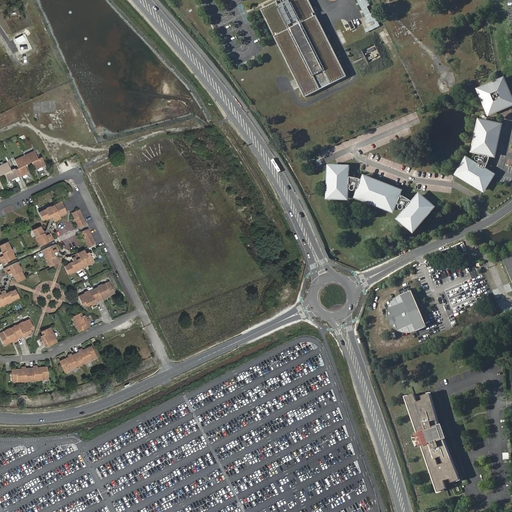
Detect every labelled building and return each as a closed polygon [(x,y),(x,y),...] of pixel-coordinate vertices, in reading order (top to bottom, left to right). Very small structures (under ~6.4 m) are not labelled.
[(347,76),(309,0),(279,0),(261,9),(304,97),(347,76)] [(368,6),(370,5),(367,0),(357,0),(367,20),(365,21),(368,27),(365,29),(366,32),(380,26),(373,12),(371,13),(368,6)] [(489,114),(511,103),(502,80),(479,90),(489,114)] [(493,158),(496,144),(499,128),(494,127),(487,125),(480,124),(475,153),(480,154),(480,155),(479,158),(477,158),(476,158),(475,159),(474,160),(475,162),(476,163),(477,163),(478,163),(477,168),(465,161),(455,177),(483,193),(493,177),(485,173),(489,156),(493,158)] [(39,158),(35,150),(25,155),(28,162),(32,161),(36,169),(46,164),(42,156),(39,158)] [(29,172),(25,164),(28,162),(25,155),(15,159),(19,167),(15,169),(19,177),(29,172)] [(19,176),(15,169),(15,167),(11,169),(8,161),(0,164),(0,171),(1,174),(4,172),(8,181),(19,176)] [(397,194),(362,180),(360,183),(346,177),(346,168),(329,167),(327,198),(344,199),(345,186),(348,187),(349,189),(349,190),(350,190),(352,190),(354,189),(357,191),(355,195),(391,209),(393,205),(397,206),(397,207),(397,208),(398,209),(399,209),(400,209),(401,209),(402,209),(402,208),(404,209),(406,210),(397,221),(411,232),(431,209),(419,199),(417,197),(412,203),(396,197),(397,194)] [(362,178),(362,180),(397,194),(398,192),(362,178)] [(391,209),(355,195),(355,197),(391,211),(391,209)] [(68,213),(62,201),(39,211),(43,220),(53,216),(54,220),(55,221),(62,218),(61,216),(68,213)] [(87,224),(80,209),(72,213),(79,228),(87,224)] [(54,239),(51,232),(46,234),(42,225),(32,229),(39,245),(54,239)] [(96,243),(89,228),(81,231),(88,246),(96,243)] [(16,257),(9,241),(0,244),(0,246),(4,255),(0,256),(0,259),(1,263),(16,257)] [(59,262),(54,252),(59,249),(57,243),(42,250),(49,266),(59,262)] [(69,274),(95,262),(90,251),(86,253),(85,249),(78,252),(80,257),(77,259),(76,256),(73,257),(74,260),(68,263),(69,263),(65,265),(69,274)] [(25,277),(18,262),(4,268),(6,275),(12,272),(16,281),(25,277)] [(103,300),(107,298),(106,297),(107,296),(115,293),(110,281),(79,295),(83,305),(87,304),(88,306),(91,304),(92,304),(93,305),(96,304),(96,302),(103,299),(103,300)] [(0,306),(20,297),(16,288),(12,290),(11,290),(6,292),(5,289),(1,291),(2,293),(0,293),(0,306)] [(408,295),(409,292),(397,297),(400,304),(386,310),(385,311),(385,313),(385,315),(385,317),(385,320),(386,324),(388,326),(389,328),(390,330),(391,331),(392,332),(395,334),(409,328),(412,335),(424,331),(421,329),(417,319),(419,317),(417,314),(415,314),(413,309),(415,309),(414,304),(411,304),(408,295)] [(91,326),(89,322),(91,322),(89,318),(87,318),(85,314),(83,315),(82,312),(72,317),(78,332),(91,326)] [(33,332),(32,330),(34,328),(30,318),(0,332),(0,335),(5,345),(13,342),(14,341),(14,343),(18,341),(18,339),(24,336),(25,338),(29,336),(28,334),(29,334),(33,332)] [(58,342),(51,327),(41,331),(43,335),(41,336),(43,340),(41,340),(43,344),(45,344),(46,347),(58,342)] [(65,372),(98,357),(92,345),(83,349),(82,348),(78,350),(79,351),(72,355),(72,353),(68,355),(68,356),(60,361),(65,372)] [(49,379),(48,366),(37,367),(37,365),(33,365),(33,367),(26,368),(26,366),(22,366),(22,368),(12,369),(13,382),(49,379)] [(412,395),(403,398),(415,435),(421,433),(425,445),(419,447),(434,493),(443,490),(441,482),(446,481),(448,485),(457,481),(440,439),(439,440),(436,429),(437,429),(428,395),(419,397),(420,402),(415,403),(412,395)]
